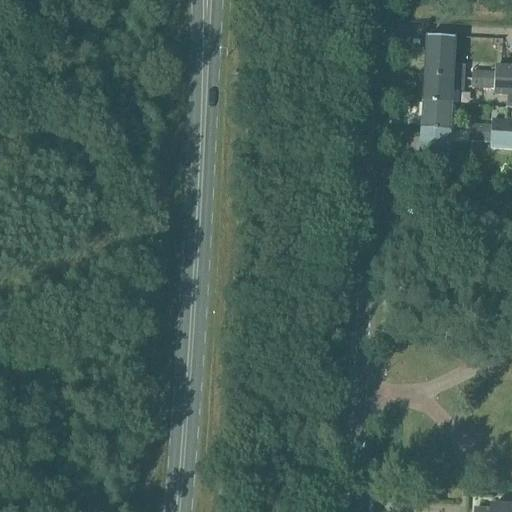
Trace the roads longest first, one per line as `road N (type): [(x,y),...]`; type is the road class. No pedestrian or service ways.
road 1 (unclassified): [(365,511),(389,0)]
road 2 (primary): [(205,36),(171,511)]
road 3 (unknown): [(378,230),(511,218)]
